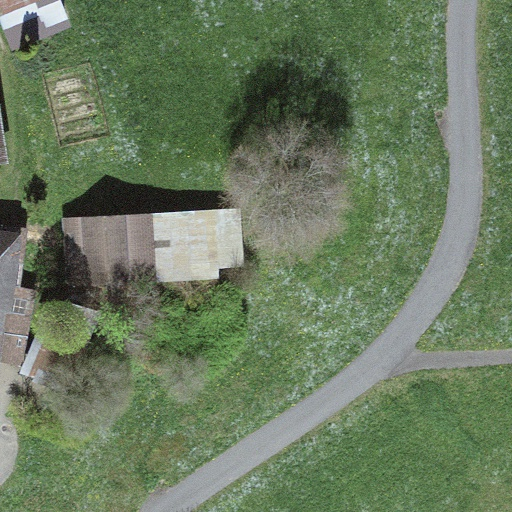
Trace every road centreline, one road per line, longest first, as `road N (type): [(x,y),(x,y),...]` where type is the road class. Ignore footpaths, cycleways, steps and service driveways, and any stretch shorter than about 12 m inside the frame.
road 1 (track): [(163,511),(371,368),(436,290),(464,221),(463,0)]
road 2 (track): [(0,58),(22,184),(0,399)]
road 3 (track): [(371,368),(511,354)]
road 4 (track): [(0,184),(120,171)]
